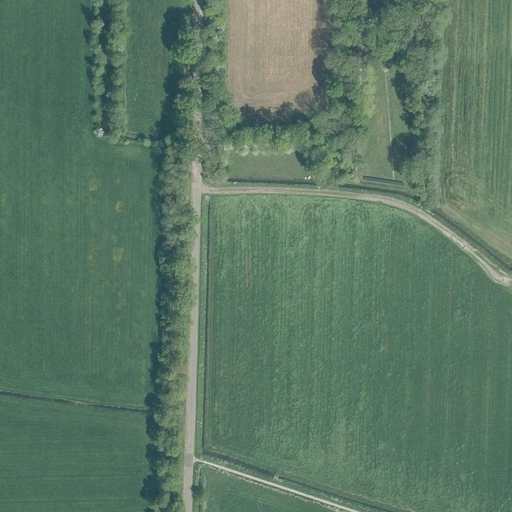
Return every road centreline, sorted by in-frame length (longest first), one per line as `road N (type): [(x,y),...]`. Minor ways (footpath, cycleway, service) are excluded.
road 1 (unclassified): [(187,511),(198,0)]
road 2 (track): [(511,279),(493,276),(421,214),(389,200),(195,191)]
